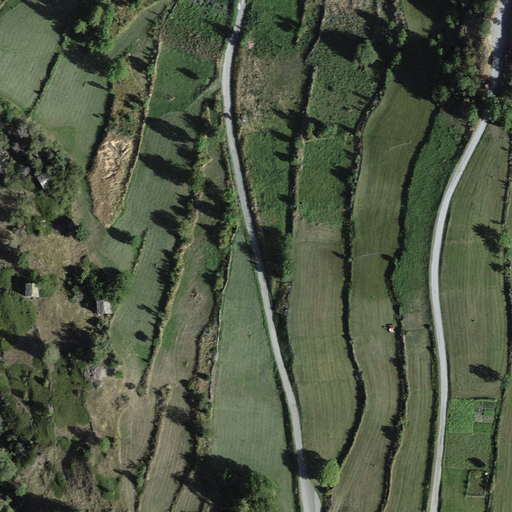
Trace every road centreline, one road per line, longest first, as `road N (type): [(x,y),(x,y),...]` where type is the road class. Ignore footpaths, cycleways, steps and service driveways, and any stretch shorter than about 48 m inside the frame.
road 1 (unclassified): [(308,511),(295,413),(228,119),(226,76),(242,0)]
road 2 (unclassified): [(497,0),(480,102),(448,193),(434,344),(435,511)]
